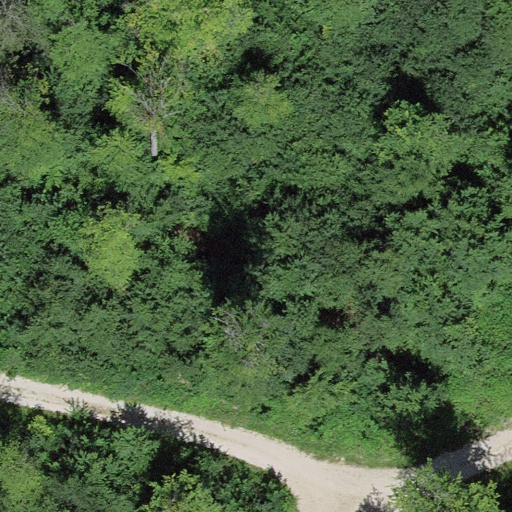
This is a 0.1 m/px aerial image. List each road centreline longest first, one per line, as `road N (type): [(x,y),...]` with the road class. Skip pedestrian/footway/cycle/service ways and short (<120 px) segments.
road 1 (track): [(0,399),(72,406),(375,511)]
road 2 (track): [(374,511),(511,449)]
